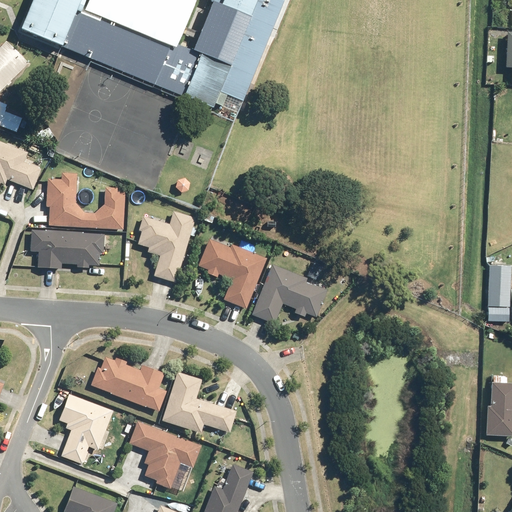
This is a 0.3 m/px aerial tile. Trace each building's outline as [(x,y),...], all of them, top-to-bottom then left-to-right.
[(82,0),(31,0),(19,30),(64,47),(79,9),(82,0)] [(227,67),(250,8),(225,0),(210,0),(191,53),(227,67)] [(227,67),(218,91),(243,101),(283,0),(282,0),(253,0),(250,8),(227,67)] [(253,0),(228,0),(250,8),(253,0)] [(79,9),(64,47),(212,106),(218,91),(227,67),(191,53),(79,9)] [(4,41),(0,45),(0,91),(27,63),(4,41)] [(0,106),(0,125),(1,124),(17,132),(23,119),(5,111),(6,110),(0,106)] [(0,139),(0,184),(1,182),(6,185),(8,180),(32,190),(42,168),(24,161),(28,152),(0,139)] [(50,205),(49,224),(124,229),(126,193),(117,192),(118,188),(106,187),(105,205),(95,213),(75,212),(78,173),(63,172),(62,178),(48,177),(46,205),(50,205)] [(170,222),(145,214),(139,230),(142,231),(138,244),(150,248),(149,252),(162,256),(155,275),(177,282),(192,235),(195,236),(197,229),(193,228),(197,216),(174,209),(170,222)] [(106,234),(32,228),(31,250),(40,251),(39,266),(62,268),(62,262),(77,263),(77,266),(90,267),(91,264),(100,265),(101,252),(104,253),(106,234)] [(230,247),(209,238),(199,265),(208,268),(207,272),(220,277),(221,274),(233,279),(225,300),(248,309),(268,257),(231,243),(230,247)] [(306,276),(271,263),(253,314),(276,322),(283,303),(296,308),(294,313),(306,317),(308,313),(318,316),(328,288),(305,280),(306,276)] [(511,265),(490,265),(488,320),(510,320),(511,265)] [(127,364),(128,361),(117,357),(116,360),(106,356),(102,368),(99,367),(92,385),(160,411),(167,391),(159,388),(165,373),(142,364),(140,369),(127,364)] [(203,380),(178,372),(162,421),(201,433),(204,424),(231,433),(238,411),(197,398),(203,380)] [(511,382),(493,381),(492,406),(488,406),(487,434),(511,434),(511,382)] [(115,411),(69,393),(59,419),(68,423),(66,428),(72,431),(62,456),(84,465),(91,446),(100,449),(115,411)] [(204,444),(138,421),(130,444),(149,451),(145,463),(149,464),(145,475),(158,480),(157,483),(172,489),(182,463),(195,468),(204,444)] [(254,471),(233,463),(223,490),(214,487),(204,511),(238,511),(239,511),(254,471)] [(115,511),(119,502),(74,485),(64,511),(115,511)]
